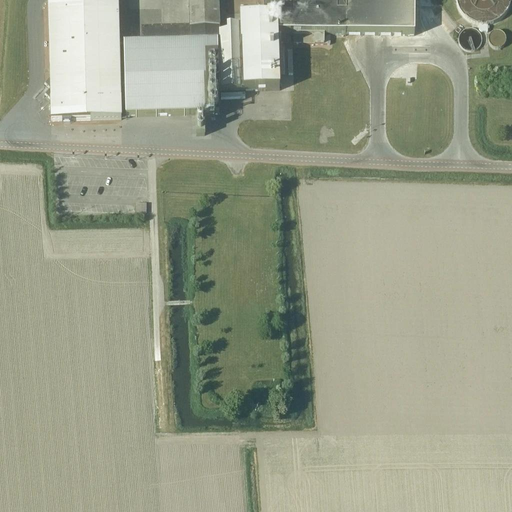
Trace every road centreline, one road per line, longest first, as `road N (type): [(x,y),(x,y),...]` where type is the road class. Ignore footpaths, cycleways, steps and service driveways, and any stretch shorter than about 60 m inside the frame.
road 1 (tertiary): [(511,165),(0,143)]
road 2 (track): [(152,151),(159,451)]
